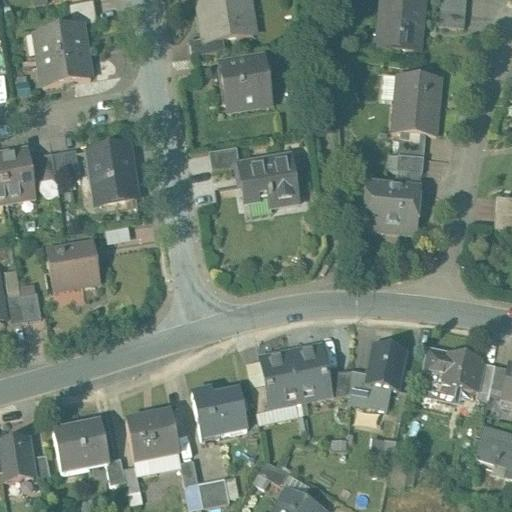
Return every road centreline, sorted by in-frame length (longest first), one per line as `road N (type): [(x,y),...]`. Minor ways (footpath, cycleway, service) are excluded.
road 1 (residential): [(437,298),(493,56),(511,22)]
road 2 (tertiary): [(437,298),(270,305),(203,325)]
road 3 (residential): [(165,101),(203,325)]
road 4 (tertiary): [(203,325),(0,392)]
road 5 (residential): [(165,101),(0,125)]
